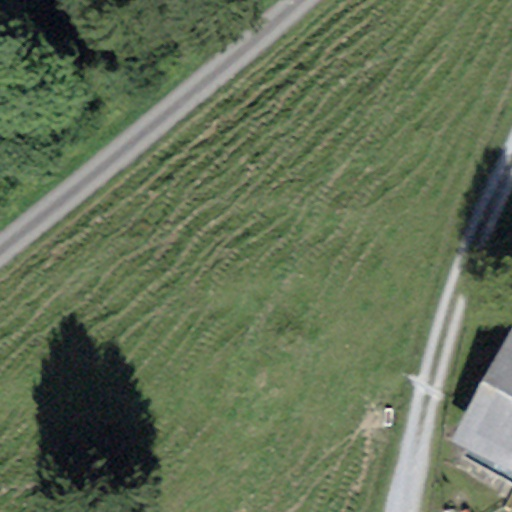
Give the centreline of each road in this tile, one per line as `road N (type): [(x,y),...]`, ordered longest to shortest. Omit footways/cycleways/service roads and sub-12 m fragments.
road 1 (track): [(0,258),(157,133),(296,0)]
road 2 (track): [(408,511),(442,356),(511,191)]
